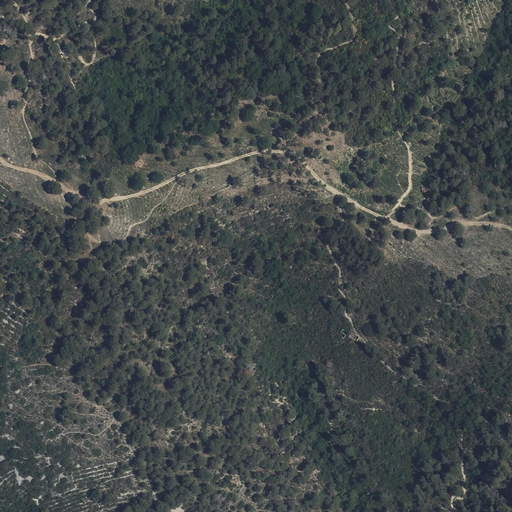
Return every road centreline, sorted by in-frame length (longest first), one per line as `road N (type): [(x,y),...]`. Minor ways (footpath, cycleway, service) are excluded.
road 1 (track): [(324,181),(299,157),(270,149),(96,199),(0,159)]
road 2 (track): [(340,193),(422,230),(511,227)]
